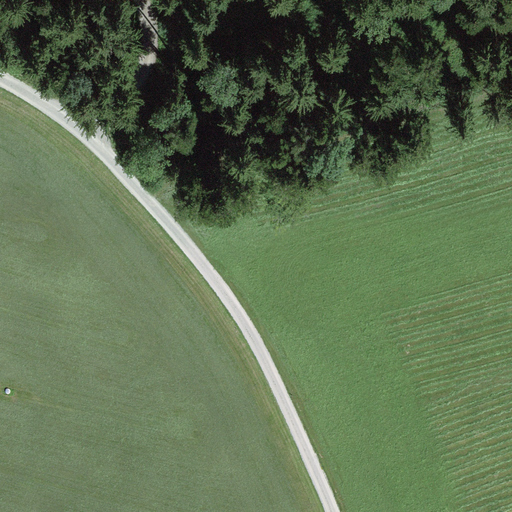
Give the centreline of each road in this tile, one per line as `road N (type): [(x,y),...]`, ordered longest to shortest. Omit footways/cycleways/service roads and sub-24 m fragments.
road 1 (track): [(0,79),(96,139),(246,326),(296,417),(331,511)]
road 2 (track): [(143,0),(149,15),(133,96),(96,139)]
